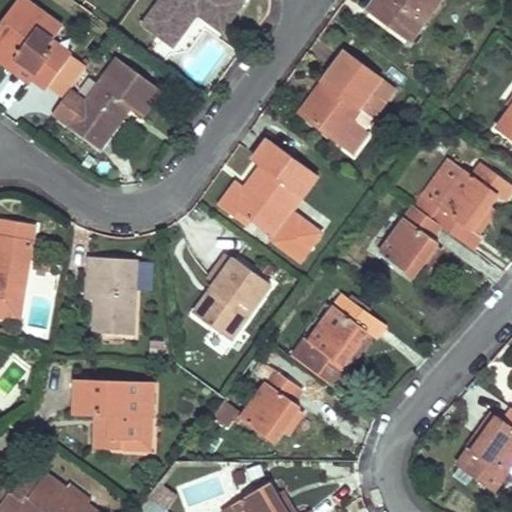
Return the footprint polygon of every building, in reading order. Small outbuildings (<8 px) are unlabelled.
[(61,25),(26,0),(14,0),(0,20),(0,61),(4,57),(32,75),(29,79),(43,89),(70,53),(51,40),(61,25)] [(184,32),(199,11),(224,29),(244,0),(159,0),(153,10),(184,32)] [(391,22),(402,30),(413,37),(438,0),(374,0),(371,4),(393,19),(391,22)] [(371,4),(369,7),(391,22),(393,19),(371,4)] [(175,44),(184,32),(153,10),(144,22),(175,44)] [(394,86),(344,51),(324,79),(328,81),(305,114),(356,150),(369,132),(351,120),(361,107),(373,116),(394,86)] [(32,75),(4,57),(0,61),(0,63),(27,83),(29,79),(32,75)] [(131,105),(136,109),(141,113),(160,90),(119,57),(67,121),(98,146),(131,105)] [(328,81),(324,79),(301,112),(305,114),(328,81)] [(511,104),(497,124),(511,135),(511,104)] [(235,204),(255,219),(275,234),(321,175),(271,137),(256,158),(265,165),(235,204)] [(424,190),(440,202),(465,168),(449,156),(424,190)] [(505,197),(511,188),(511,181),(483,160),(474,172),(466,167),(440,202),(424,190),(414,203),(415,203),(430,215),(441,223),(458,235),(467,223),(472,227),(474,224),(492,200),(498,192),(505,197)] [(492,200),(474,224),(479,228),(497,204),(492,200)] [(430,215),(415,203),(380,250),(412,274),(418,266),(432,247),(436,242),(438,239),(432,235),(441,223),(430,215)] [(0,314),(18,318),(33,226),(0,220),(0,314)] [(472,227),(467,223),(458,235),(474,247),(482,235),(472,227)] [(432,247),(418,266),(425,271),(443,246),(436,242),(432,247)] [(230,338),(251,311),(271,284),(236,257),(195,311),(230,338)] [(94,335),(113,336),(132,337),(137,261),(91,258),(90,275),(98,276),(96,301),(94,335)] [(98,276),(90,275),(89,300),(96,301),(98,276)] [(367,329),(369,327),(362,322),(370,311),(345,293),(311,340),(305,335),(291,354),(333,385),(346,367),(342,364),(349,355),(367,329)] [(370,311),(362,322),(369,327),(378,334),(386,322),(370,311)] [(355,360),(373,334),(367,329),(349,355),(355,360)] [(302,402),(298,400),(295,397),(302,386),(277,367),(242,415),(275,439),(283,428),(299,406),(302,402)] [(148,449),(151,380),(74,376),(74,413),(94,414),(93,446),(148,449)] [(299,406),(283,428),(289,432),(306,410),(299,406)] [(486,431),(474,447),(471,445),(459,463),(495,489),(511,465),(511,409),(505,419),(498,414),(486,431)] [(486,431),(498,414),(492,409),(468,443),(471,445),(474,447),(486,431)] [(202,424),(206,428),(211,431),(220,420),(211,412),(202,424)] [(96,511),(42,474),(15,511),(96,511)] [(270,481),(236,502),(241,511),(307,511),(305,508),(298,511),(288,511),(276,490),(270,481)] [(153,501),(168,509),(176,492),(161,485),(153,501)] [(297,511),(282,486),(276,490),(288,511),(297,511)] [(241,511),(236,502),(222,511),(241,511)]
